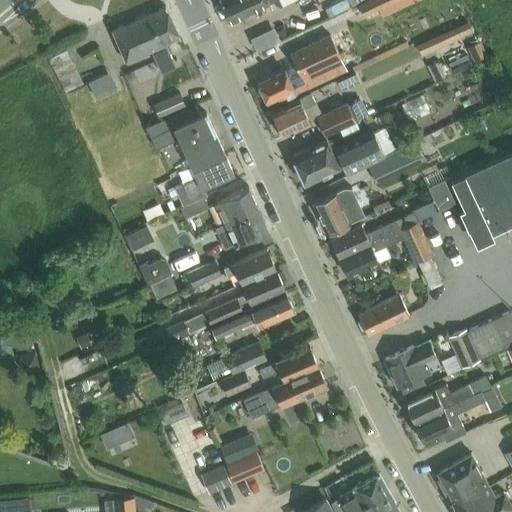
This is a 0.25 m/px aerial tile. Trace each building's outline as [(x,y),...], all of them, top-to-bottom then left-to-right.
[(220,0),(219,1),(228,20),(271,0),(220,0)] [(349,0),(335,0),(337,12),(351,10),(349,0)] [(165,7),(148,15),(155,30),(145,35),(156,62),(156,63),(161,73),(176,66),(165,45),(180,38),(165,7)] [(155,30),(148,15),(112,31),(126,62),(151,51),(156,63),(156,62),(145,35),(155,30)] [(467,21),(417,45),(422,55),(472,31),(467,21)] [(295,65),(284,71),(295,94),(346,70),(330,35),(290,54),(295,65)] [(65,50),(47,59),(64,93),(82,84),(65,50)] [(266,101),(278,96),(280,101),(295,94),(284,71),(257,83),(266,101)] [(109,73),(87,83),(94,99),(117,89),(109,73)] [(333,84),(320,88),(324,100),(337,95),(333,84)] [(158,118),(185,106),(178,92),(152,105),(158,118)] [(299,100),(271,112),(282,136),(310,123),(309,121),(317,118),(325,135),(324,136),(324,137),(356,122),(355,120),(365,116),(357,98),(347,103),(321,115),(312,94),(299,100)] [(195,106),(146,128),(155,147),(178,137),(180,141),(212,127),(206,113),(200,116),(195,106)] [(326,141),(292,156),(305,184),(343,166),(346,174),(384,156),(395,151),(384,127),(373,133),(366,118),(356,122),(324,137),(326,141)] [(212,127),(180,141),(192,168),(224,154),(212,127)] [(414,143),(367,165),(376,184),(423,162),(414,143)] [(511,151),(451,181),(464,209),(459,211),(468,230),(473,228),(479,240),(511,224),(511,151)] [(196,177),(174,187),(183,205),(202,196),(206,194),(203,188),(233,174),(224,154),(192,168),(196,177)] [(437,198),(449,193),(442,178),(430,183),(437,198)] [(345,188),(313,202),(327,233),(364,215),(352,189),(345,188)] [(256,208),(247,189),(216,203),(225,222),(256,208)] [(183,205),(179,207),(184,218),(207,207),(202,196),(183,205)] [(431,201),(412,210),(413,213),(417,221),(437,212),(431,201)] [(256,208),(225,222),(225,223),(214,228),(224,249),(266,230),(256,208)] [(413,213),(388,224),(365,235),(360,225),(330,239),(339,258),(417,221),(413,213)] [(432,255),(417,221),(339,258),(347,277),(377,263),(372,252),(402,239),(413,263),(432,255)] [(154,240),(146,225),(125,235),(133,250),(154,240)] [(241,283),(274,268),(266,250),(223,268),(227,277),(237,273),(241,283)] [(148,264),(144,262),(139,264),(148,282),(170,271),(165,261),(160,259),(148,264)] [(216,261),(187,273),(192,286),(221,273),(216,261)] [(246,294),(236,299),(236,297),(204,311),(210,324),(241,310),(240,307),(283,289),(274,268),(241,283),(246,294)] [(177,289),(170,274),(149,284),(156,299),(177,289)] [(241,310),(210,324),(209,325),(214,338),(256,319),(259,326),(293,312),(284,292),(242,311),(241,310)] [(368,336),(409,316),(399,295),(358,314),(368,336)] [(511,308),(466,329),(479,360),(511,345),(511,308)] [(188,332),(183,320),(146,337),(151,349),(188,332)] [(33,333),(4,327),(0,342),(30,348),(33,333)] [(479,360),(466,329),(448,336),(462,368),(479,360)] [(81,349),(90,345),(85,333),(76,337),(81,349)] [(222,356),(223,358),(207,365),(214,381),(219,379),(219,380),(244,369),(266,359),(259,340),(222,356)] [(413,346),(385,359),(391,373),(389,377),(392,384),(397,385),(398,388),(426,375),(430,373),(425,361),(435,356),(428,342),(414,348),(413,346)] [(258,368),(263,378),(279,371),(284,381),(317,366),(309,347),(258,368)] [(270,387),(271,388),(244,400),(251,417),(284,403),(326,385),(317,366),(284,381),(270,387)] [(244,369),(219,380),(226,396),(251,385),(244,369)] [(447,385),(434,391),(405,404),(414,423),(481,393),(480,391),(484,389),(479,379),(450,392),(447,385)] [(492,388),(481,393),(414,423),(422,442),(442,433),(446,441),(465,433),(457,414),(471,407),(484,401),(490,412),(501,407),(492,388)] [(290,428),(301,424),(293,405),(282,410),(290,428)] [(255,450),(225,463),(233,482),(264,469),(255,450)] [(449,504),(452,503),(456,511),(503,511),(511,507),(511,501),(506,490),(497,495),(473,453),(437,473),(440,478),(435,481),(449,504)] [(208,494),(231,484),(222,464),(199,474),(208,494)] [(352,491),(339,498),(331,502),(335,511),(359,511),(362,510),(360,507),(388,492),(379,475),(351,490),(352,491)] [(362,510),(359,511),(394,511),(398,510),(388,492),(360,507),(362,510)] [(28,511),(27,497),(0,499),(0,511),(28,511)] [(135,511),(134,497),(119,498),(120,511),(135,511)] [(333,511),(327,499),(300,511),(333,511)]
